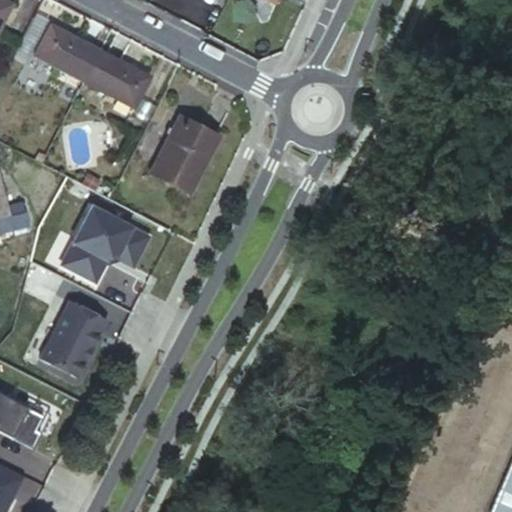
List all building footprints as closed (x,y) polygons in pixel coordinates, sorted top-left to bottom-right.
[(6,0),(0,0),(0,19),(9,1),(6,0)] [(33,52),(83,78),(99,48),(49,21),(33,52)] [(99,48),(83,78),(132,103),(147,73),(99,48)] [(170,131),(151,168),(190,188),(219,133),(179,113),(172,127),(168,125),(166,129),(170,131)] [(79,181),(93,188),(100,174),(86,167),(79,181)] [(0,224),(21,219),(16,199),(0,202),(0,224)] [(127,260),(142,230),(85,201),(56,258),(85,273),(97,251),(109,250),(127,260)] [(64,294),(35,352),(72,371),(101,313),(64,294)] [(31,424),(38,410),(0,390),(0,428),(27,442),(35,426),(31,424)] [(11,468),(0,462),(0,501),(6,491),(1,488),(11,468)]
